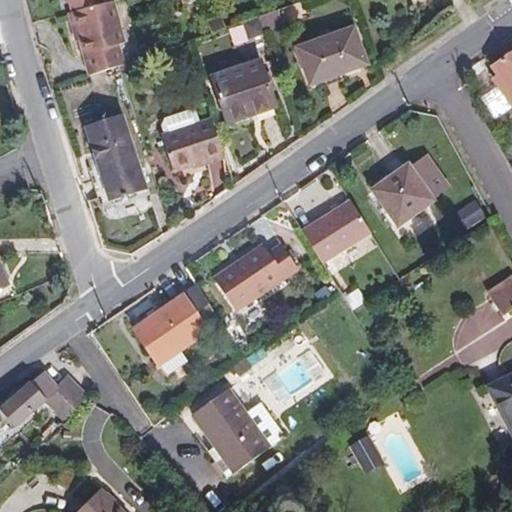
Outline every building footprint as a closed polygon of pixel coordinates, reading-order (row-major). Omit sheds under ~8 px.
[(105,6),(62,18),(79,76),(116,65),(111,47),(116,46),(105,6)] [(265,32),(284,25),(278,10),(259,16),(265,32)] [(367,63),(354,26),(297,46),(310,84),(367,63)] [(498,73),(501,78),(495,82),(511,105),(511,53),(494,67),(498,73)] [(252,115),(251,110),(274,102),(260,59),(212,75),(227,124),(252,115)] [(498,73),(492,77),(495,82),(501,78),(498,73)] [(252,115),(276,107),(274,102),(251,110),(252,115)] [(197,109),(162,121),(165,134),(201,122),(197,109)] [(146,189),(122,113),(86,125),(110,201),(140,191),(146,189)] [(212,118),(201,122),(165,134),(162,135),(173,170),(193,163),(224,152),(212,118)] [(225,158),(224,152),(193,163),(195,169),(225,158)] [(432,197),(446,187),(424,157),(410,167),(408,164),(373,189),(398,225),(433,199),(432,197)] [(351,200),(300,229),(321,265),(372,235),(351,200)] [(269,251),(263,244),(214,277),(236,310),(297,268),(280,244),(269,251)] [(511,307),(511,274),(487,292),(502,315),(511,307)] [(158,364),(159,363),(180,348),(219,322),(197,285),(134,328),(158,364)] [(511,340),(511,312),(501,318),(493,302),(444,325),(462,364),(511,340)] [(360,304),(352,310),(362,327),(371,321),(360,304)] [(167,374),(189,360),(180,348),(159,363),(167,374)] [(44,400),(64,419),(87,396),(67,377),(57,386),(44,372),(2,408),(15,425),(44,400)] [(511,373),(488,386),(511,430),(511,373)] [(246,412),(229,388),(192,414),(213,445),(207,449),(226,477),(284,436),(260,403),(246,412)] [(298,443),(312,433),(306,425),(293,435),(298,443)] [(365,472),(383,462),(369,436),(351,446),(365,472)] [(123,511),(101,489),(77,511),(123,511)]
